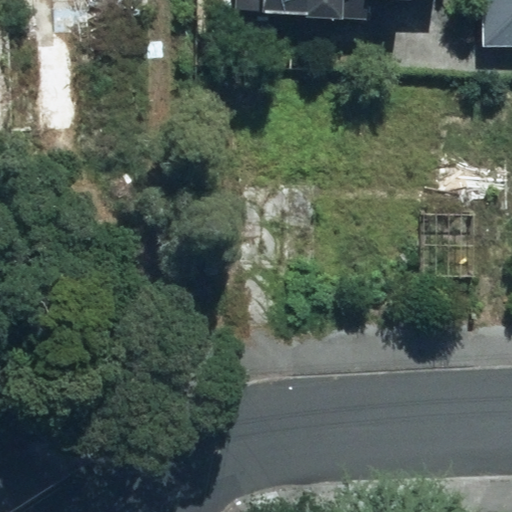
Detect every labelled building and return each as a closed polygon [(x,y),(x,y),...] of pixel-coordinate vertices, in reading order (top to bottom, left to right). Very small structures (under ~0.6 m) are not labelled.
[(0,0),(0,130),(93,131),(94,53),(143,53),(143,0),(0,0)] [(234,0),(234,8),(345,12),(345,0),(234,0)] [(511,0),(480,0),(480,37),(511,37),(511,0)] [(502,261),(511,260),(511,97),(435,97),(434,166),(503,166),(502,261)] [(325,184),(214,178),(209,267),(321,273),(325,184)] [(318,511),(372,511),(326,493),(318,511)]
